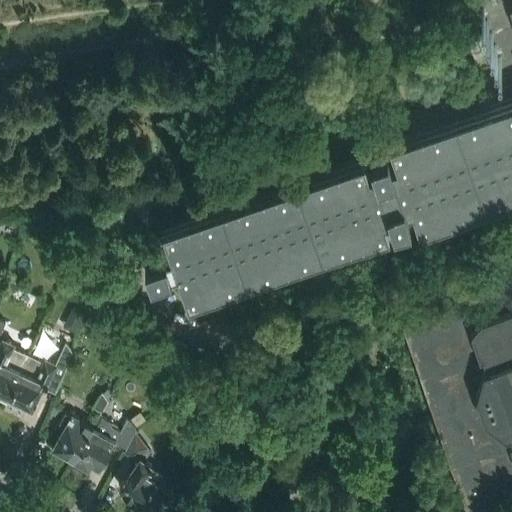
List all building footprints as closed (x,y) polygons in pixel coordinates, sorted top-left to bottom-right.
[(511,98),(386,142),(388,148),(160,227),(169,253),(143,262),(149,278),(175,269),(186,302),(387,232),(386,228),(414,218),(418,229),(511,196),(511,98)] [(10,270),(4,288),(13,291),(22,284),(25,275),(10,270)] [(511,280),(401,319),(467,511),(511,495),(511,280)] [(72,307),(68,317),(79,322),(84,312),(72,307)] [(15,340),(3,335),(0,341),(0,393),(8,397),(28,351),(13,344),(15,340)] [(39,385),(52,391),(61,371),(71,349),(65,341),(57,359),(42,353),(40,356),(28,351),(8,397),(23,404),(25,403),(30,405),(39,385)] [(101,391),(93,406),(101,411),(108,400),(101,391)] [(92,426),(64,410),(58,421),(64,425),(52,446),(56,448),(56,451),(63,455),(65,454),(73,458),(92,426)] [(92,426),(73,458),(79,461),(78,463),(86,468),(88,464),(98,469),(115,439),(126,445),(133,431),(135,427),(129,418),(121,430),(111,425),(113,422),(102,416),(95,428),(92,426)] [(142,458),(148,449),(133,431),(126,445),(123,451),(135,459),(118,484),(121,486),(121,489),(131,495),(133,494),(138,497),(138,500),(146,506),(149,504),(152,506),(161,492),(151,485),(161,471),(142,458)]
